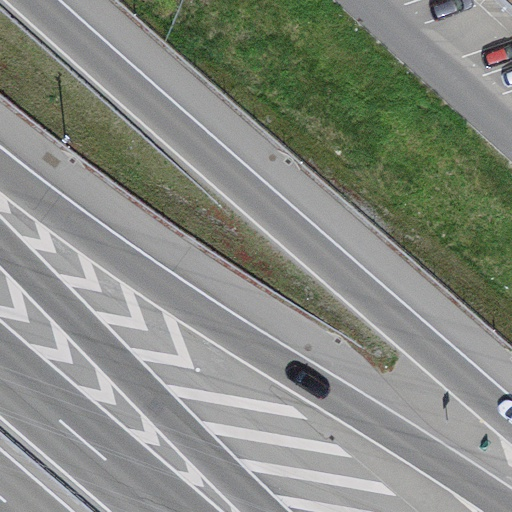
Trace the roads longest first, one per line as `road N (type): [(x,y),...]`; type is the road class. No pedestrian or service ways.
road 1 (motorway): [(511,419),(31,0)]
road 2 (motorway): [(511,510),(155,283),(0,168)]
road 3 (motorway): [(263,511),(0,243)]
road 4 (motorway): [(166,511),(0,369)]
